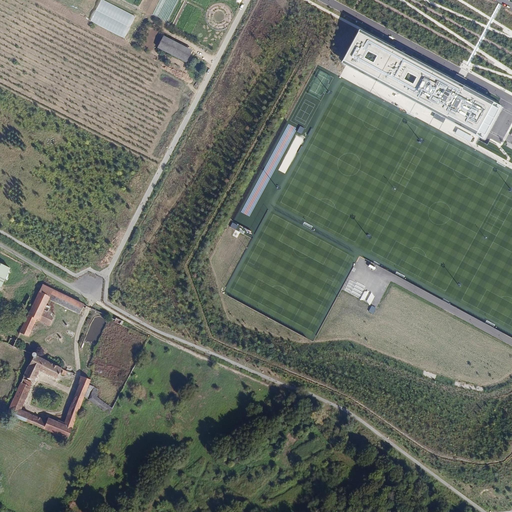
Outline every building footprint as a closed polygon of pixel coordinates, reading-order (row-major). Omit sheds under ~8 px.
[(103,0),(102,0),(92,21),(124,37),(135,16),(103,0)] [(341,62),(446,117),(447,116),(476,131),(475,134),(482,138),(500,105),(358,30),(341,62)] [(193,51),(164,37),(158,49),(187,63),(193,51)] [(0,261),(0,290),(10,266),(0,261)] [(43,284),(20,331),(28,335),(37,319),(39,320),(44,310),(47,312),(50,306),(47,304),(50,298),(80,312),(84,304),(43,284)] [(62,366),(35,355),(26,376),(29,377),(28,378),(32,380),(33,379),(36,380),(41,368),(57,376),(58,374),(60,375),(61,371),(60,370),(62,366)] [(33,382),(25,378),(10,413),(67,437),(85,396),(91,379),(82,375),(79,382),(81,383),(66,422),(51,417),(50,420),(22,409),(33,382)] [(109,414),(113,408),(95,395),(99,390),(92,385),(87,391),(91,394),(88,399),(109,414)]
